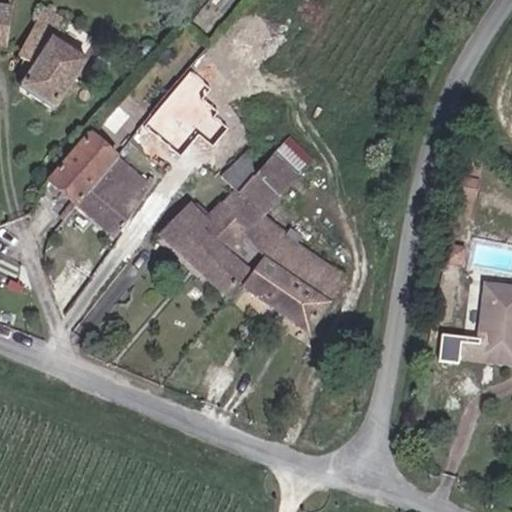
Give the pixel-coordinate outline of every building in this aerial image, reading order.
[(0,0),(0,37),(20,40),(25,2),(7,0),(0,0)] [(73,16),(56,3),(27,49),(31,53),(31,69),(25,78),(55,105),(91,59),(60,32),(73,16)] [(87,142),(59,178),(89,204),(113,172),(128,150),(104,124),(87,142)] [(284,136),(270,152),(291,170),(305,155),(284,136)] [(166,228),(226,299),(245,273),(226,254),(242,233),(245,230),(230,208),(258,173),(258,166),(254,139),(224,174),(238,187),(210,217),(193,200),(166,228)] [(260,261),(323,304),(339,276),(256,215),(291,170),(270,152),(258,166),(258,173),(230,208),(245,230),(242,233),(256,258),(260,261)] [(113,172),(89,204),(122,231),(144,205),(160,186),(140,163),(125,182),(113,172)] [(144,205),(122,231),(141,245),(159,220),(144,205)] [(306,336),(323,304),(260,261),(243,288),(306,336)] [(462,335),(480,337),(511,340),(511,264),(489,262),(482,321),(464,319),(462,335)]
